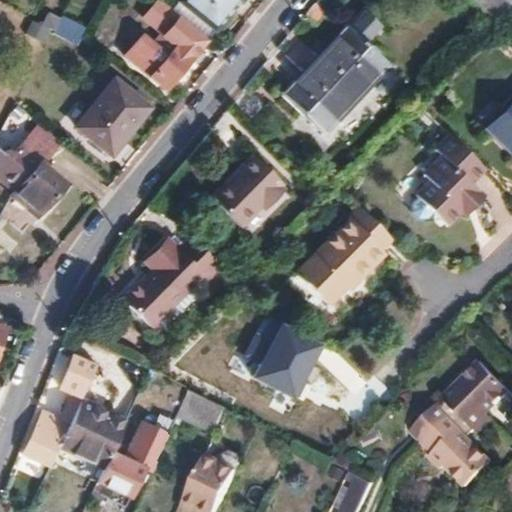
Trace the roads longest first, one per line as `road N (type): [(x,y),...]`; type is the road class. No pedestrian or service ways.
road 1 (residential): [(47,316),(125,200),(292,0)]
road 2 (residential): [(0,444),(47,316)]
